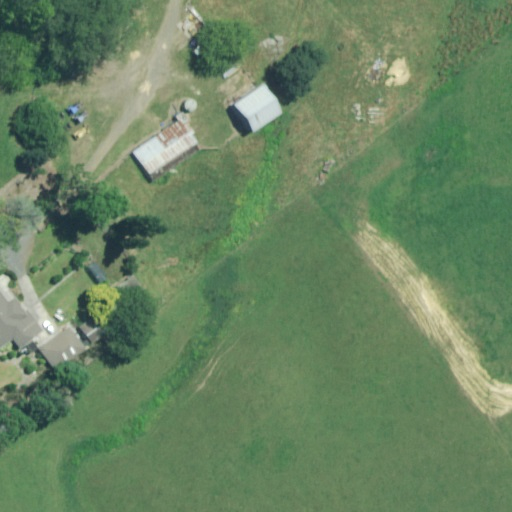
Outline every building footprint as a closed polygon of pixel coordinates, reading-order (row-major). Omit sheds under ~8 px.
[(193,14),(178,26),(195,46),(210,34),(193,14)] [(279,112),(260,85),(229,106),(248,133),(279,112)] [(201,154),(184,126),(188,123),(182,112),(173,118),(176,124),(132,152),(153,184),(201,154)] [(4,305),(0,299),(0,348),(10,341),(17,350),(39,334),(26,315),(23,317),(11,301),(4,305)] [(89,317),(74,329),(88,347),(104,335),(89,317)] [(83,349),(68,329),(37,351),(52,371),(83,349)]
